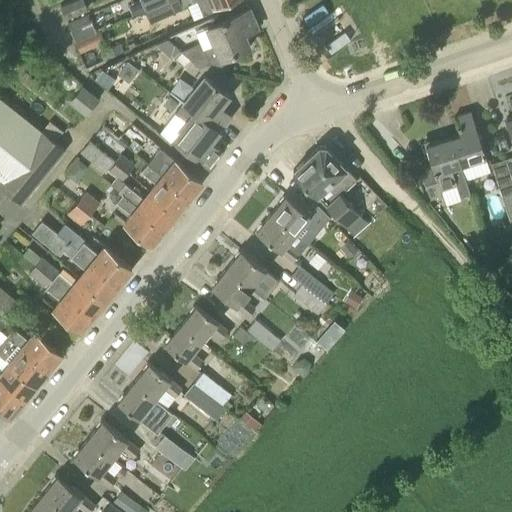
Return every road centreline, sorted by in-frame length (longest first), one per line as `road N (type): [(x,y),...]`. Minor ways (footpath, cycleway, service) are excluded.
road 1 (residential): [(0,461),(241,161),(314,107)]
road 2 (track): [(314,107),(511,317)]
road 3 (residential): [(314,107),(511,43)]
